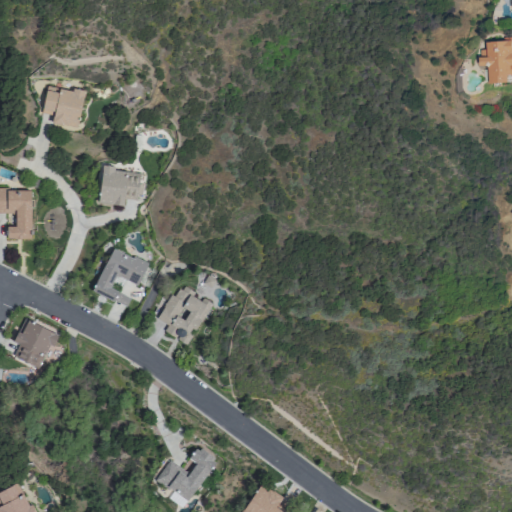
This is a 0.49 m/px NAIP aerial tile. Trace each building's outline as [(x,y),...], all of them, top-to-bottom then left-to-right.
[(489,65),(481,65),(480,57),(482,57),(482,49),(488,49),(487,42),(505,41),(505,37),(511,36),(511,74),(508,75),(509,82),(490,83),(489,65)] [(77,128),(68,126),(64,125),(63,126),(52,123),(54,116),(42,113),(48,86),(60,89),(73,92),(73,89),(86,92),(85,97),(84,97),(77,128)] [(104,166),(115,167),(115,170),(141,174),(137,201),(125,199),(124,206),(99,203),(104,166)] [(31,208),(32,208),(32,238),(23,238),(23,239),(15,239),(15,238),(8,238),(8,235),(6,235),(6,230),(7,230),(7,227),(16,227),(16,213),(0,213),(0,188),(9,188),(9,191),(31,190),(31,208)] [(114,249),(133,259),(134,256),(149,264),(138,286),(120,277),(116,277),(111,288),(131,299),(127,307),(114,300),(113,302),(92,291),(114,249)] [(202,323),(201,323),(196,331),(193,329),(190,334),(193,336),(187,346),(178,340),(180,338),(178,336),(176,339),(165,331),(169,326),(158,319),(165,307),(164,307),(172,295),(175,297),(180,289),(183,290),(185,287),(195,293),(193,297),(201,303),(203,299),(213,305),(202,323)] [(59,336),(53,347),(50,345),(38,368),(14,356),(20,345),(14,342),(25,319),(28,320),(59,336)] [(182,508),(169,498),(175,491),(171,488),(169,490),(156,480),(171,460),(189,473),(196,464),(189,459),(197,449),(200,451),(202,448),(215,458),(213,461),(216,463),(182,508)] [(0,511),(0,490),(17,482),(29,505),(31,504),(35,511),(0,511)] [(241,511),(262,483),(283,497),(279,504),(289,510),(287,511),(241,511)]
